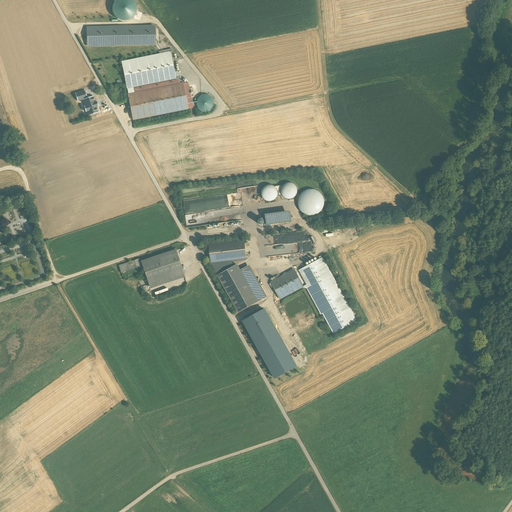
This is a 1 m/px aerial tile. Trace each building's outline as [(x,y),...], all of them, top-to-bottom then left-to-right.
[(122,21),(124,21),(126,21),(128,20),(130,19),(132,18),(134,17),(135,15),(136,13),(136,11),(136,8),(136,6),(135,4),(134,2),(133,1),(131,0),(116,0),(115,1),(114,3),(113,5),(112,7),(112,9),(112,11),(113,13),(114,15),(115,17),(116,18),(118,20),(120,20),(122,21)] [(87,28),(87,46),(155,45),(155,29),(153,27),(87,28)] [(132,60),(127,61),(126,61),(127,61),(121,62),(127,89),(127,88),(129,88),(129,89),(127,89),(128,95),(134,93),(133,87),(132,87),(137,86),(137,87),(138,87),(137,86),(143,85),(143,86),(143,85),(148,84),(154,83),(159,82),(164,81),(165,81),(170,80),(175,79),(176,79),(170,52),(165,53),(165,54),(159,55),(159,54),(159,55),(154,56),(154,55),(154,56),(149,57),(148,56),(148,57),(143,58),(143,57),(143,58),(138,59),(137,59),(132,60)] [(128,95),(133,120),(188,109),(183,84),(134,93),(128,95)] [(214,105),(214,103),(214,101),(213,100),(212,98),(211,97),(210,96),(208,95),(206,95),(205,95),(203,95),(201,96),(200,97),(198,98),(197,99),(197,101),(196,103),(196,105),(197,106),(197,108),(198,109),(199,111),(201,112),(203,112),(204,113),(206,113),(208,113),(209,112),(211,111),(212,110),(213,108),(214,107),(214,105)] [(94,96),(83,100),(88,116),(98,113),(95,103),(96,102),(94,96)] [(280,191),(281,194),(281,196),(283,197),(287,199),(291,199),(295,197),(296,195),(297,192),(297,189),(295,186),(292,184),(290,183),(285,183),(283,185),(281,188),(280,191)] [(261,193),(261,196),(263,199),(265,201),(268,202),(272,202),(275,200),(277,197),(278,194),(277,191),(276,188),(273,186),(270,185),(266,185),(263,187),(261,190),(261,193)] [(298,206),(299,209),(301,212),(303,214),(307,216),(311,216),(316,215),(319,213),(322,210),(324,206),(324,203),(324,199),(322,195),(319,192),(315,190),(311,189),(309,189),(305,190),(301,193),(299,196),(297,201),(298,206)] [(197,213),(196,200),(184,200),(184,214),(197,213)] [(268,225),(291,222),(290,213),(267,216),(268,225)] [(244,240),(213,244),(213,241),(208,242),(211,264),(246,260),(244,240)] [(311,242),(265,245),(266,256),(311,252),(311,242)] [(175,250),(141,261),(149,286),(183,275),(175,250)] [(357,321),(322,258),(299,271),(334,334),(357,321)] [(139,259),(118,266),(121,273),(141,266),(139,259)] [(237,265),(218,276),(238,313),(257,302),(240,270),(237,265)] [(267,297),(249,265),(240,270),(257,302),(267,297)] [(294,270),(271,282),(280,299),(303,287),(294,270)] [(264,311),(243,322),(276,380),(297,368),(264,311)]
